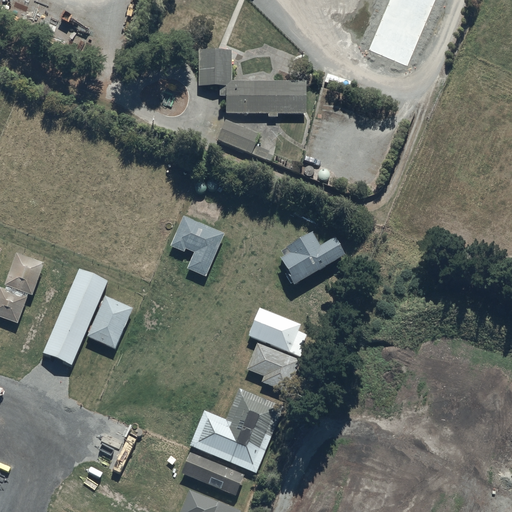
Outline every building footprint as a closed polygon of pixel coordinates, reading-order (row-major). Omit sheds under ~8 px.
[(42,1),(38,0),(14,0),(13,4),(16,4),(14,13),(36,17),(38,10),(40,10),(42,1)] [(439,0),(406,0),(391,39),(419,50),(439,0)] [(451,18),(442,14),(436,28),(445,32),(451,18)] [(231,85),(232,56),(198,54),(197,89),(220,90),(219,100),(227,100),(226,117),(269,118),(268,120),(277,120),(277,118),(305,118),(306,87),(231,85)] [(386,91),(379,89),(384,75),(364,68),(355,92),(366,96),(383,102),(386,91)] [(260,138),(225,123),(217,142),(271,165),(275,157),(256,149),(260,138)] [(166,447),(111,425),(99,452),(155,475),(166,447)] [(216,468),(203,462),(192,485),(243,508),(254,483),(217,466),(216,468)] [(67,480),(56,506),(69,511),(96,511),(103,496),(67,480)] [(189,487),(177,509),(181,511),(238,511),(231,508),(232,507),(220,500),(219,502),(189,487)]
